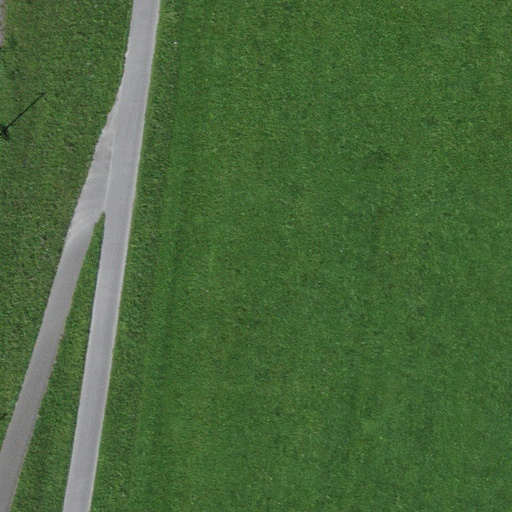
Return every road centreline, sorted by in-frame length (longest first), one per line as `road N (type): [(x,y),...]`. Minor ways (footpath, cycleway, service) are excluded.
road 1 (track): [(79,511),(146,0)]
road 2 (track): [(128,125),(91,206),(0,488)]
